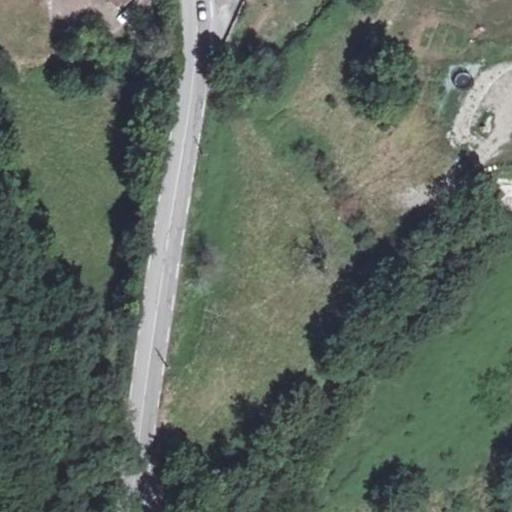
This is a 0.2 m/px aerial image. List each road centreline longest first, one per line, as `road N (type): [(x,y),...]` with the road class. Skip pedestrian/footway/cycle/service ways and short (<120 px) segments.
road 1 (secondary): [(127,511),(192,76),(192,0)]
road 2 (track): [(511,195),(450,245),(392,312),(243,511)]
road 3 (track): [(0,237),(88,431),(132,478)]
